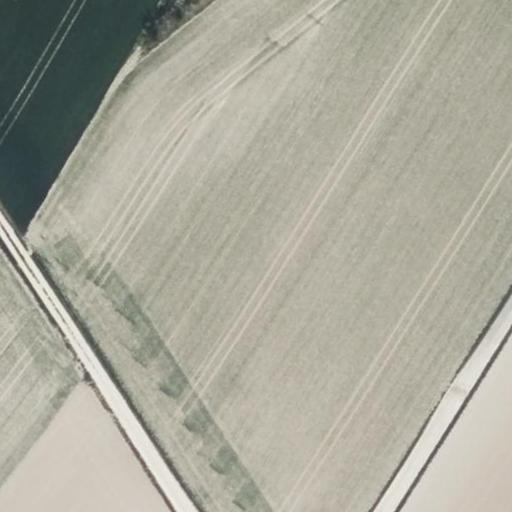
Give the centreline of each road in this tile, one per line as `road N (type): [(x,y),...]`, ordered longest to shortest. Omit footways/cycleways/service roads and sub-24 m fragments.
road 1 (track): [(189,511),(0,232)]
road 2 (track): [(382,511),(511,306)]
